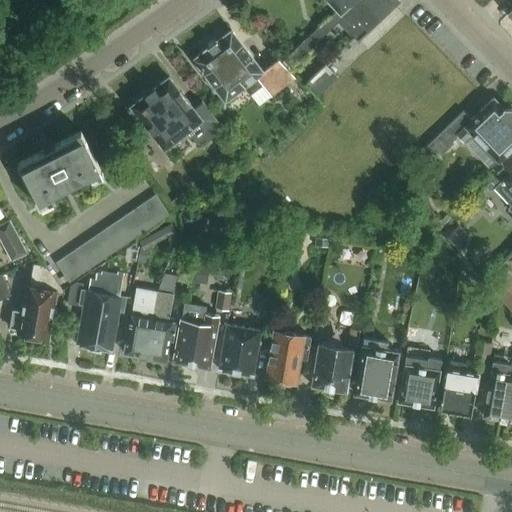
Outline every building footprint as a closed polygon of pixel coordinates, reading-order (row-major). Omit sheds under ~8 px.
[(328,0),(352,25),(348,28),(352,32),(351,33),(359,40),(396,6),(401,1),(399,0),(328,0)] [(232,30),(194,59),(226,101),(257,77),(264,85),(272,96),(295,78),(279,59),(264,71),(232,30)] [(328,64),(316,75),(326,85),(338,74),(328,64)] [(200,147),(225,128),(203,100),(193,107),(170,76),(132,106),(165,149),(187,131),(200,147)] [(499,161),(511,148),(511,107),(504,108),(495,98),(472,120),(465,112),(431,144),(442,156),(455,144),(453,142),(459,137),(464,141),(472,133),(499,161)] [(150,137),(140,124),(133,129),(137,135),(124,145),(127,149),(140,139),(143,143),(150,137)] [(17,163),(37,203),(101,170),(81,131),(17,163)] [(503,168),(482,188),(492,190),(495,188),(509,174),(503,168)] [(511,171),(509,174),(495,188),(511,205),(509,208),(511,210),(511,171)] [(169,212),(156,192),(56,260),(70,280),(169,212)] [(0,239),(12,262),(29,254),(11,219),(0,225),(0,239)] [(176,231),(172,223),(140,241),(145,249),(176,231)] [(459,226),(446,238),(456,249),(469,237),(459,226)] [(316,238),(315,247),(329,247),(329,239),(316,238)] [(141,248),(138,260),(144,261),(146,249),(141,248)] [(64,292),(46,266),(34,264),(30,286),(26,286),(22,311),(13,310),(10,331),(47,337),(52,307),(54,307),(57,292),(64,293),(64,292)] [(487,284),(511,310),(511,271),(507,266),(487,284)] [(83,289),(81,303),(84,304),(77,344),(113,350),(120,310),(124,311),(126,297),(120,296),(124,274),(118,272),(117,275),(102,272),(101,274),(97,273),(96,279),(90,278),(88,290),(83,289)] [(0,273),(0,298),(10,294),(0,274),(0,273)] [(80,306),(81,303),(83,289),(84,283),(79,282),(70,288),(68,303),(80,306)] [(159,291),(157,291),(137,287),(132,315),(131,315),(125,352),(146,356),(150,331),(152,331),(159,291)] [(441,289),(439,294),(441,300),(447,302),(452,300),(454,294),(452,289),(447,287),(441,289)] [(231,291),(218,289),(215,307),(228,309),(231,291)] [(173,340),(176,323),(169,321),(174,294),(159,291),(152,331),(150,331),(146,356),(166,360),(170,339),(173,340)] [(307,358),(311,336),(280,331),(284,312),(274,310),(270,330),(274,331),(266,377),(297,382),(301,357),(307,358)] [(210,367),(220,315),(206,313),(205,322),(181,318),(174,361),(210,367)] [(254,375),(261,330),(227,324),(219,369),(254,375)] [(391,399),(399,351),(390,349),(391,346),(387,346),(388,340),(365,336),(363,344),(355,392),(391,399)] [(477,341),(473,364),(487,366),(492,343),(477,341)] [(347,391),(354,348),(319,342),(312,385),(347,391)] [(501,418),(511,357),(495,354),(484,415),(501,418)] [(434,406),(442,359),(429,356),(428,359),(406,355),(399,400),(434,406)] [(511,364),(511,362),(511,357),(501,418),(511,420),(511,364)] [(472,413),(478,374),(466,371),(467,363),(451,361),(449,369),(447,368),(441,407),(472,413)]
